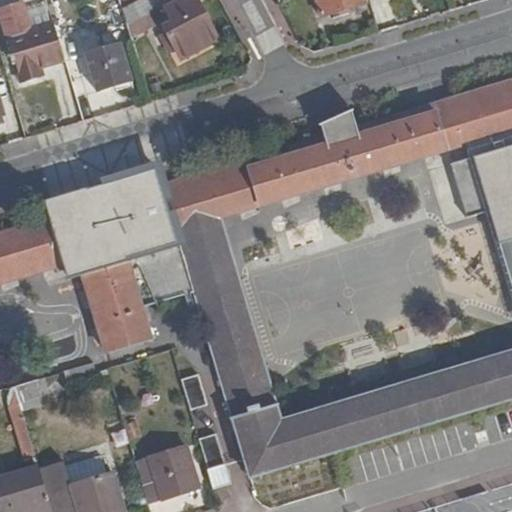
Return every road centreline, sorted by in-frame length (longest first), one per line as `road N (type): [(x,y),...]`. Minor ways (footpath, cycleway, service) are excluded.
road 1 (residential): [(292,85),(0,178)]
road 2 (residential): [(511,19),(292,85)]
road 3 (residential): [(306,511),(511,450)]
